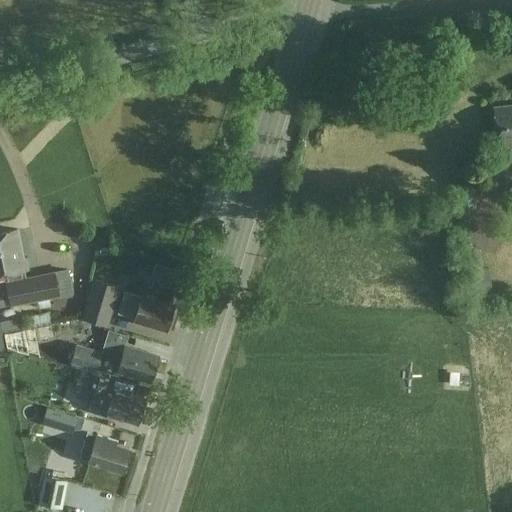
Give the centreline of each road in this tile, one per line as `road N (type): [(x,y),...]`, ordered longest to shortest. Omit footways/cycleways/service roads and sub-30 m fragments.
road 1 (secondary): [(149,511),(300,14)]
road 2 (unclassified): [(0,86),(157,31),(300,14)]
road 3 (unclassified): [(300,14),(511,0)]
